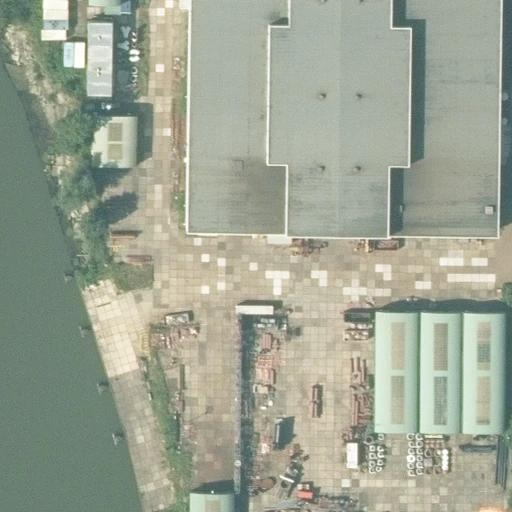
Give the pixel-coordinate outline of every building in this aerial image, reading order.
[(188,0),(185,226),(495,231),(496,163),(503,164),(509,146),(510,0),(188,0)] [(135,70),(136,22),(88,21),(86,93),(110,94),(111,70),(135,70)] [(92,116),(90,165),(92,165),(135,166),(136,115),(92,113),(92,116)] [(504,312),(375,310),(374,430),(503,432),(504,312)] [(189,490),(189,511),(233,511),(233,490),(189,490)]
